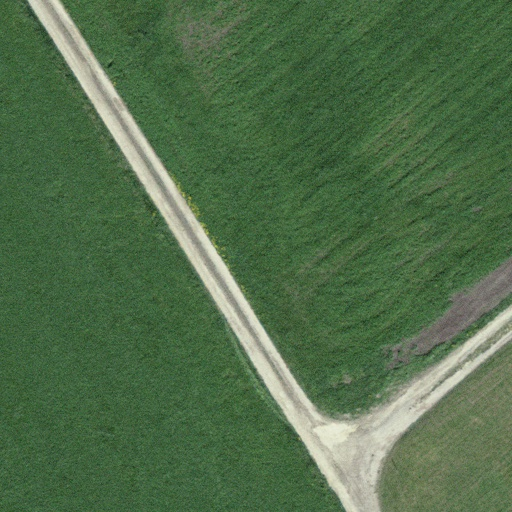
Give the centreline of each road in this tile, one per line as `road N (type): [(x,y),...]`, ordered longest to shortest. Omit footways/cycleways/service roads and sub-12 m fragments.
road 1 (track): [(364,511),(271,378),(47,0)]
road 2 (track): [(342,473),(511,322)]
